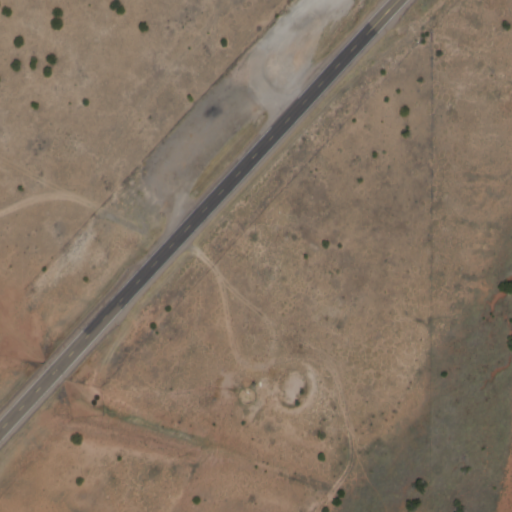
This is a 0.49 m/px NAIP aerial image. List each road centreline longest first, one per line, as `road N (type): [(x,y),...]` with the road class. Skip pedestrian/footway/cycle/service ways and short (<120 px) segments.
road 1 (primary): [(0,429),(396,0)]
road 2 (track): [(169,247),(67,194),(0,207)]
